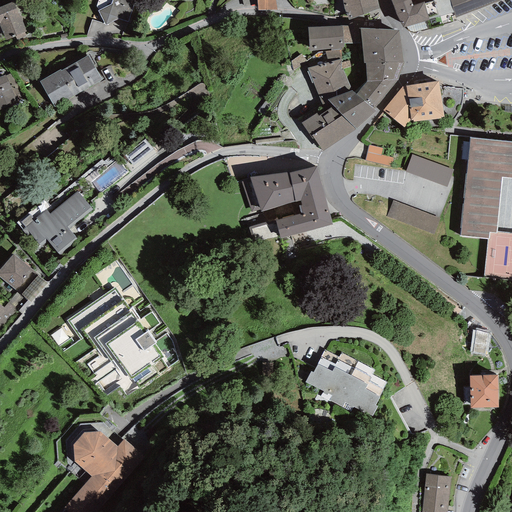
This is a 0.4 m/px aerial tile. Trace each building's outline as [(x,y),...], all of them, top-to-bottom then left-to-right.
[(97,0),(96,6),(105,25),(118,19),(128,23),(135,0),(97,0)] [(257,0),(258,10),(276,10),(275,0),(257,0)] [(377,0),(341,0),(343,5),(348,20),(379,8),(377,0)] [(410,0),(406,0),(394,6),(402,27),(428,20),(454,13),(449,0),(433,0),(424,3),(424,2),(412,5),(410,0)] [(449,0),(454,13),(455,18),(502,0),(449,0)] [(13,2),(0,6),(0,24),(6,39),(26,32),(19,13),(18,13),(13,2)] [(358,25),(342,26),(343,44),(359,43),(358,25)] [(342,26),(308,26),(309,51),(344,47),(343,44),(342,26)] [(364,63),(366,63),(403,62),(399,31),(360,28),(364,63)] [(341,50),(325,52),(328,62),(341,59),(341,50)] [(301,54),(290,61),(294,70),(307,61),(301,54)] [(88,56),(61,71),(60,70),(39,82),(54,107),(102,80),(88,56)] [(328,62),(308,68),(324,112),(333,106),(327,100),(352,91),(343,69),(341,59),(328,62)] [(374,109),(398,80),(403,62),(366,63),(366,82),(356,95),(374,109)] [(5,75),(0,76),(0,111),(19,104),(15,96),(21,93),(12,73),(5,76),(5,75)] [(438,81),(405,86),(411,120),(413,120),(413,122),(441,119),(441,117),(444,116),(438,81)] [(411,120),(405,86),(402,86),(383,110),(404,128),(411,120)] [(356,95),(352,91),(327,100),(333,106),(356,129),(375,112),(374,109),(356,95)] [(322,151),(356,129),(333,106),(324,112),(319,116),(317,113),(302,123),(312,139),(313,139),(322,151)] [(511,141),(470,138),(460,236),(488,239),(489,232),(496,233),(501,177),(511,178),(511,141)] [(394,154),(383,151),(384,145),(369,142),(366,158),(392,164),(394,154)] [(456,170),(414,156),(399,201),(441,215),(456,170)] [(289,171),(250,177),(251,180),(241,181),(252,212),(261,210),(261,212),(300,201),(303,212),(249,226),(254,244),(280,236),(281,239),(333,226),(318,173),(316,166),(311,168),(289,173),(289,171)] [(93,210),(77,191),(50,214),(46,209),(36,218),(36,219),(22,230),(27,236),(30,234),(39,244),(45,238),(59,254),(77,239),(69,229),(93,210)] [(38,275),(13,254),(0,268),(0,277),(21,294),(38,275)] [(47,283),(38,275),(21,294),(31,303),(47,283)] [(171,367),(164,357),(155,344),(157,343),(139,319),(132,308),(129,309),(115,287),(67,321),(81,340),(86,337),(127,396),(171,367)] [(4,307),(0,303),(0,329),(17,309),(8,302),(4,307)] [(476,331),(473,330),(469,351),(473,352),(472,354),(484,356),(485,354),(487,355),(491,334),(488,333),(488,330),(476,328),(476,331)] [(339,357),(325,350),(313,373),(310,371),(305,382),(323,391),(321,396),(351,412),(354,407),(372,417),(377,407),(375,406),(388,382),(372,374),(374,370),(341,353),(339,357)] [(273,362),(262,363),(262,377),(273,377),(273,362)] [(497,375),(470,376),(470,408),(498,408),(497,375)] [(100,511),(144,457),(123,440),(117,446),(99,432),(85,433),(73,445),(74,462),(90,477),(63,508),(68,511),(100,511)] [(447,511),(451,477),(426,474),(421,511),(447,511)]
